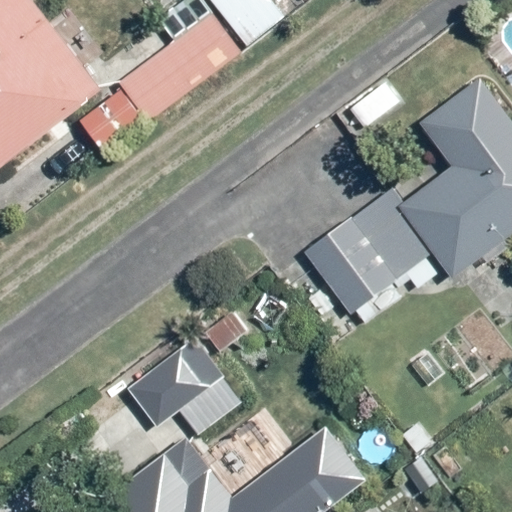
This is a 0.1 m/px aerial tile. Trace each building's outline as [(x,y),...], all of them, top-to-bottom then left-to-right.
[(0,0),(0,162),(97,88),(29,0),(0,0)] [(245,47),(208,0),(178,0),(158,16),(173,36),(114,82),(146,124),(245,47)] [(208,0),(245,47),(286,15),(273,0),(208,0)] [(511,120),(479,77),(419,121),(451,165),(398,204),(452,276),(511,231),(511,120)] [(426,262),(380,196),(305,248),(351,315),(426,262)] [(243,400),(196,336),(128,386),(157,425),(179,409),(198,434),(243,400)] [(319,511),(364,479),(324,426),(231,496),(187,437),(110,494),(87,511),(319,511)]
